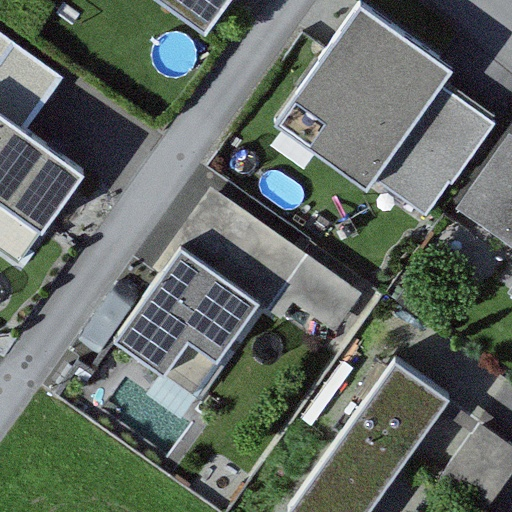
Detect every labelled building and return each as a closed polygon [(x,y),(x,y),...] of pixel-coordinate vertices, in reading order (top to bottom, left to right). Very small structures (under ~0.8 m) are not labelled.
[(234,0),(170,0),(213,30),(234,0)] [(288,117),(427,223),(511,114),(373,7),(288,117)] [(0,103),(31,125),(67,72),(0,24),(0,103)] [(31,125),(0,103),(0,188),(54,225),(93,168),(31,125)] [(511,139),(466,208),(511,238),(511,139)] [(223,190),(186,245),(267,299),(293,316),(303,301),(347,330),(374,290),(223,190)] [(267,299),(186,245),(124,338),(171,370),(194,335),(227,357),(267,299)] [(406,352),(297,509),(301,511),(377,511),(462,391),(406,352)] [(511,478),(511,436),(489,420),(447,480),(490,510),(511,478)]
